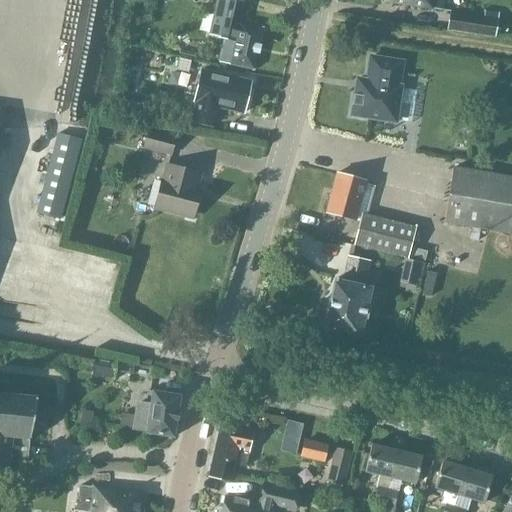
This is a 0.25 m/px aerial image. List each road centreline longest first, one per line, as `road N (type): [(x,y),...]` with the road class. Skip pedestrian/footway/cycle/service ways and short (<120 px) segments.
road 1 (tertiary): [(218,368),(321,0)]
road 2 (residential): [(218,368),(511,455)]
road 3 (unknown): [(267,196),(444,248)]
road 4 (tertiary): [(181,511),(218,368)]
